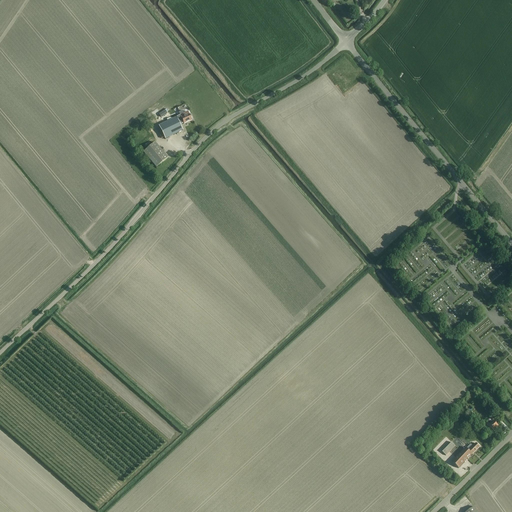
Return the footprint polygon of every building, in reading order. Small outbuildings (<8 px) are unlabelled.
[(184,124),(191,121),(187,112),(184,114),(182,111),(178,113),(180,116),(176,117),(180,125),(184,124)] [(180,125),(176,117),(158,126),(165,140),(183,131),(180,125)] [(189,130),(185,133),(189,139),(193,137),(191,134),(189,130)] [(168,156),(173,151),(159,136),(154,140),(168,156)] [(156,168),(168,158),(155,143),(143,152),(156,168)] [(493,432),(498,427),(493,422),(490,425),(488,423),(486,426),(493,432)] [(442,452),(446,456),(455,446),(452,443),(442,452)] [(452,462),(459,468),(472,455),(479,447),(476,444),(473,447),(471,445),(467,449),(466,448),(452,462)]
